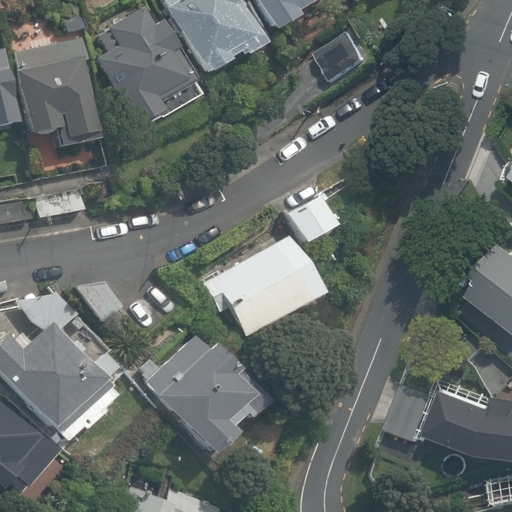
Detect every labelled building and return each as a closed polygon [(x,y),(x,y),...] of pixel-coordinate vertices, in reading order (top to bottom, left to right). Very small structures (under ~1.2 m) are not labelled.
[(237,0),(175,0),(163,8),(204,74),(240,52),(244,58),(265,45),(237,0)] [(250,0),(269,32),(296,17),(292,9),(306,0),(250,0)] [(347,0),(353,10),(370,0),(347,0)] [(112,44),(90,57),(131,126),(160,108),(155,99),(189,79),(170,47),(176,44),(159,15),(149,21),(138,2),(101,24),(112,44)] [(356,32),(319,55),(339,87),(376,64),(356,32)] [(1,51),(0,51),(0,125),(16,123),(1,51)] [(76,56),(8,70),(21,135),(53,128),(50,115),(56,114),(60,137),(91,131),(76,56)] [(319,196),(286,215),(304,246),(337,227),(319,196)] [(288,235),(200,285),(217,315),(228,309),(245,339),(322,296),(288,235)] [(511,249),(510,248),(469,304),(511,334),(511,249)] [(104,282),(84,299),(114,336),(134,319),(104,282)] [(8,334),(0,341),(0,374),(55,432),(107,383),(51,324),(24,350),(8,334)] [(207,353),(192,337),(141,384),(207,456),(269,401),(217,344),(207,353)] [(511,415),(506,415),(453,395),(434,442),(494,465),(511,466),(511,415)] [(0,408),(0,487),(4,491),(24,468),(18,463),(37,440),(0,408)] [(163,501),(126,487),(116,511),(219,511),(220,510),(168,490),(163,501)]
